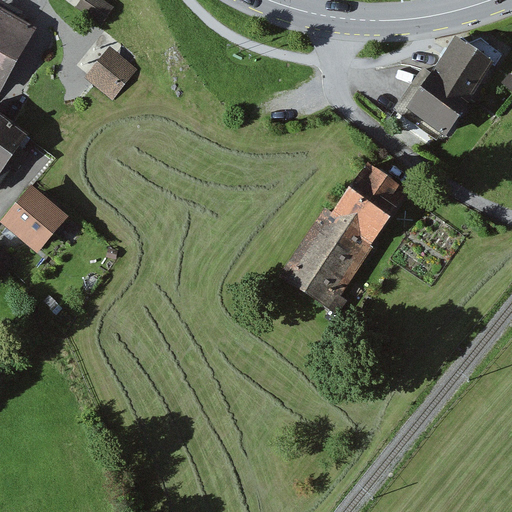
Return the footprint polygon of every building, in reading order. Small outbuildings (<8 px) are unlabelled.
[(99,0),(86,0),(79,13),(105,28),(116,10),(99,0)] [(35,28),(0,11),(0,92),(5,95),(35,28)] [(496,77),(459,47),(404,114),(441,144),(496,77)] [(111,51),(87,81),(114,102),(138,72),(111,51)] [(0,118),(0,183),(31,141),(0,118)] [(387,183),(367,169),(289,281),(331,308),(408,197),(387,183)] [(72,220),(31,188),(2,224),(43,256),(72,220)]
